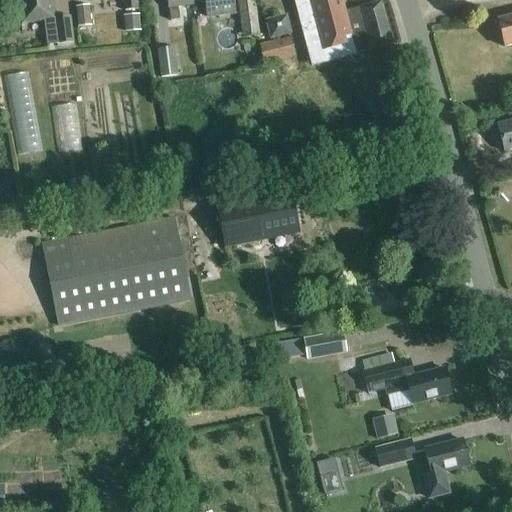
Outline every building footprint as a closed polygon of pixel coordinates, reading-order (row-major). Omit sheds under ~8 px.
[(17,0),(21,24),(43,21),(47,46),(73,42),(69,17),(55,19),(51,0),(17,0)] [(87,0),(88,0),(89,0),(122,0),(123,11),(136,9),(135,0),(87,0)] [(194,6),(192,0),(168,0),(170,9),(172,23),(181,22),(179,8),(194,6)] [(192,0),(194,6),(204,5),(205,19),(234,15),(232,0),(192,0)] [(236,0),(242,38),(259,36),(254,0),(236,0)] [(293,0),(311,68),(354,57),(353,55),(392,45),(381,3),(358,9),(358,10),(344,13),(340,0),(293,0)] [(75,8),(77,29),(91,27),(89,7),(75,8)] [(125,34),(141,32),(139,15),(123,17),(125,34)] [(511,16),(497,21),(504,48),(511,45),(511,16)] [(288,33),(284,20),(268,24),(272,37),(288,33)] [(263,64),(276,61),(295,56),(291,39),(259,47),(263,64)] [(156,50),(159,79),(177,77),(174,48),(156,50)] [(370,71),(379,103),(392,99),(386,77),(400,73),(397,62),(383,65),(383,67),(370,71)] [(357,97),(373,94),(367,65),(352,68),(357,97)] [(511,121),(496,126),(504,153),(511,150),(511,121)] [(12,154),(36,154),(37,135),(13,134),(12,154)] [(303,232),(296,197),(261,203),(260,198),(215,207),(223,250),(269,241),(267,236),(276,234),(277,237),(303,232)] [(174,220),(41,247),(57,327),(190,301),(174,220)] [(301,280),(299,270),(299,268),(293,269),(292,265),(273,269),(277,288),(296,284),(295,281),(301,280)] [(326,304),(341,317),(353,302),(339,289),(326,304)] [(245,302),(254,343),(297,334),(288,293),(245,302)] [(343,332),(302,340),(307,362),(347,354),(343,332)] [(0,371),(1,373),(4,374),(8,376),(11,376),(15,376),(19,375),(22,373),(25,371),(27,368),(29,365),(30,361),(30,358),(30,354),(29,351),(27,347),(24,345),(21,342),(18,341),(14,340),(11,340),(7,340),(4,342),(1,344),(0,344),(0,371)] [(268,346),(271,364),(287,361),(284,344),(268,346)] [(57,378),(54,357),(37,359),(40,381),(57,378)] [(445,370),(413,378),(409,361),(362,373),(366,388),(382,384),(386,397),(408,391),(412,404),(451,394),(445,370)] [(181,435),(212,425),(207,409),(176,419),(181,435)] [(397,435),(392,416),(371,421),(376,441),(397,435)] [(374,449),(379,470),(416,461),(410,440),(374,449)] [(469,466),(463,441),(423,451),(429,475),(423,476),(429,499),(448,494),(443,472),(469,466)] [(324,497),(342,492),(334,459),(316,464),(324,497)]
